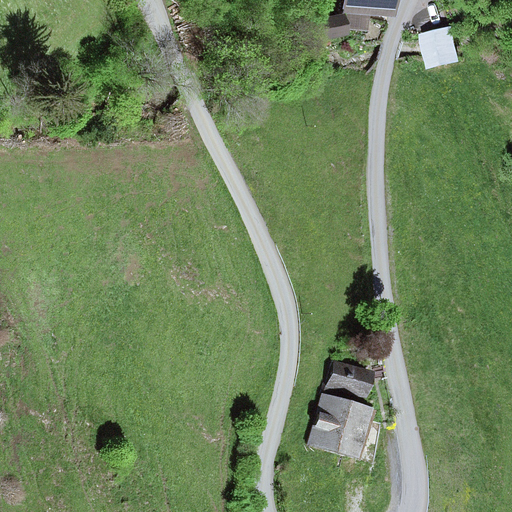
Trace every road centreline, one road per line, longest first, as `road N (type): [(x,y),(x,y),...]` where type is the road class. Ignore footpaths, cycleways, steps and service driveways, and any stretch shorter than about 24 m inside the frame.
road 1 (unclassified): [(263,511),(288,311),(259,224),(184,90),(149,0)]
road 2 (unclassified): [(411,0),(386,64),(373,159),(377,259),(417,478),(409,511)]
